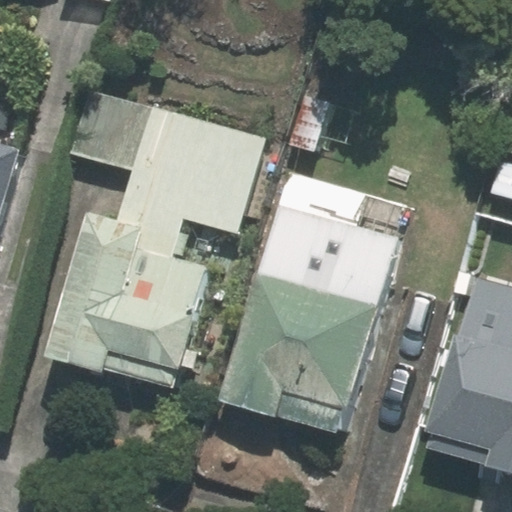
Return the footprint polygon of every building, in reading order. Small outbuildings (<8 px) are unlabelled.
[(274,141),(100,94),(82,154),(143,170),(129,222),(100,214),(61,357),(119,372),(120,368),(183,387),(188,369),(192,371),(220,271),(183,260),(194,218),(248,234),(274,141)] [(335,106),(308,98),(295,143),(322,151),(335,106)] [(0,240),(26,151),(0,143),(0,240)] [(511,163),(502,160),(492,193),(511,198),(511,163)] [(358,406),(414,206),(297,174),(269,275),(266,273),(230,401),(345,433),(353,405),(358,406)] [(511,285),(485,278),(469,336),(465,336),(438,433),(444,434),(440,448),(511,468),(511,285)]
